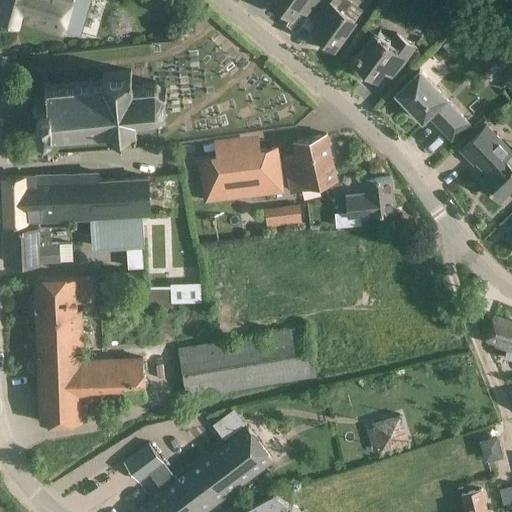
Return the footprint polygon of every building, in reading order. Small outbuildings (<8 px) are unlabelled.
[(1,0),(0,4),(0,18),(17,24),(18,19),(62,31),(71,0),(1,0)] [(270,0),(292,16),(299,6),(310,14),(319,0),(270,0)] [(319,0),(310,14),(319,20),(312,30),(334,47),(354,19),(343,11),(350,0),(319,0)] [(393,75),(414,46),(396,33),(388,44),(374,33),(353,61),(376,77),(383,68),(393,75)] [(468,122),(445,97),(445,96),(419,69),(396,92),(398,94),(399,97),(401,99),(406,102),(422,119),(428,114),(451,138),(468,122)] [(134,130),(135,130),(135,131),(159,129),(159,126),(165,126),(165,116),(158,117),(158,113),(165,104),(164,92),(155,84),(133,85),(133,73),(130,74),(130,76),(105,78),(105,76),(102,76),(102,81),(48,85),(48,84),(44,84),(45,88),(47,88),(47,97),(40,98),(40,96),(35,96),(35,101),(39,101),(40,118),(35,118),(35,123),(40,123),(40,122),(49,121),(50,130),(48,130),(48,134),(52,133),(52,131),(106,127),(107,132),(110,132),(110,129),(134,128),(134,130)] [(511,165),(504,158),(510,152),(511,151),(486,125),(461,148),(474,162),(476,160),(488,172),(480,179),(499,198),(511,184),(511,165)] [(289,191),(303,187),(337,180),(327,134),(293,142),(296,154),(282,158),(289,191)] [(265,147),(215,154),(211,154),(211,155),(198,157),(204,203),(284,193),(279,147),(265,149),(265,147)] [(55,174),(57,218),(154,212),(152,174),(99,178),(98,171),(55,174)] [(3,177),(5,221),(57,218),(55,174),(3,177)] [(346,210),(335,212),(336,226),(360,223),(359,215),(394,211),(390,176),(363,179),(364,191),(345,193),(346,210)] [(284,223),(301,221),(299,204),(282,206),(284,223)] [(142,214),(89,218),(91,248),(144,244),(142,214)] [(172,283),(169,223),(149,224),(149,214),(146,214),(148,255),(147,255),(148,284),(172,283)] [(50,226),(37,227),(37,223),(3,224),(4,261),(73,258),(72,240),(50,241),(50,226)] [(82,358),(79,301),(95,300),(95,276),(78,277),(36,279),(37,299),(31,301),(32,312),(37,313),(42,423),(85,421),(84,413),(110,412),(109,397),(145,396),(144,385),(146,385),(146,369),(143,369),(143,356),(82,358)] [(149,308),(162,307),(175,307),(174,286),(148,287),(149,308)] [(159,332),(173,332),(173,312),(159,312),(159,332)] [(511,320),(493,314),(485,338),(496,342),(495,345),(511,350),(511,320)] [(186,399),(316,377),(307,326),(178,348),(186,399)] [(400,413),(371,421),(379,451),(408,443),(400,413)] [(201,511),(271,459),(249,430),(247,427),(136,511),(137,511),(201,511)] [(496,437),(481,441),(485,459),(501,455),(496,437)] [(488,511),(482,487),(460,493),(464,511),(488,511)] [(237,511),(299,511),(274,494),(237,511)]
